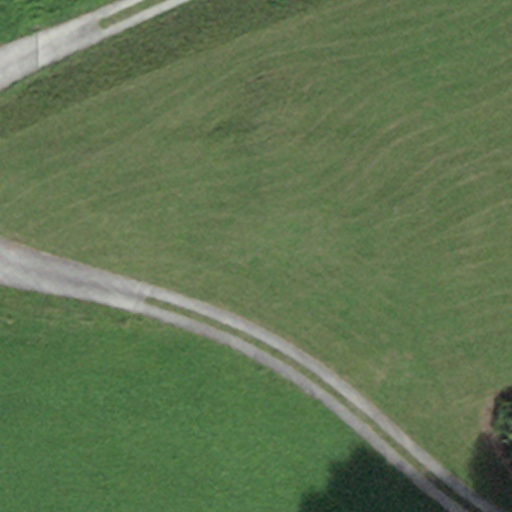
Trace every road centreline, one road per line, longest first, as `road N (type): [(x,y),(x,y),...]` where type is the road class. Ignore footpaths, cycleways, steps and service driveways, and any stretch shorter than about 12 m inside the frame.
road 1 (track): [(0,259),(230,332),(308,378),(476,511)]
road 2 (track): [(164,0),(0,73)]
